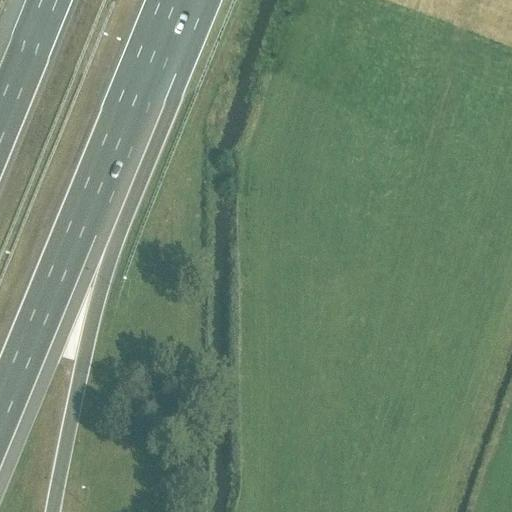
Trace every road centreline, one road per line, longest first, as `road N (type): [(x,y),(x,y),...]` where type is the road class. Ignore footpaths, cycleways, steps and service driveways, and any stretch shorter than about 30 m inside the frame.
road 1 (motorway): [(53,511),(81,362),(181,77),(189,0)]
road 2 (motorway): [(0,410),(167,0)]
road 3 (motorway): [(52,0),(0,129)]
